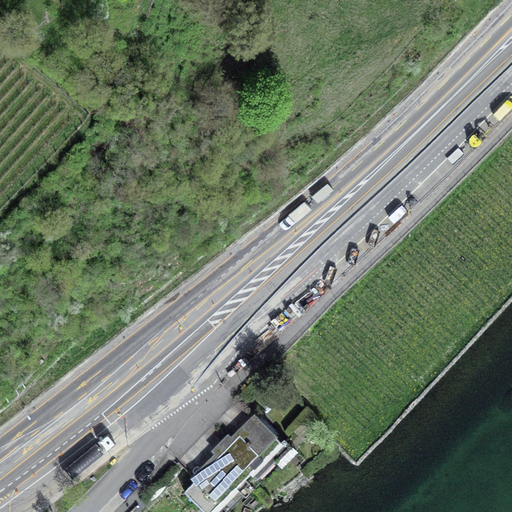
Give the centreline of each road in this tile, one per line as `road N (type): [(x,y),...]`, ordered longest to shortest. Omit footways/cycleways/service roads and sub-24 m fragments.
road 1 (primary): [(511,54),(183,355)]
road 2 (unknown): [(0,18),(110,105),(199,194),(242,302)]
road 3 (primary): [(183,355),(9,511)]
road 4 (residential): [(90,511),(173,419),(183,355)]
